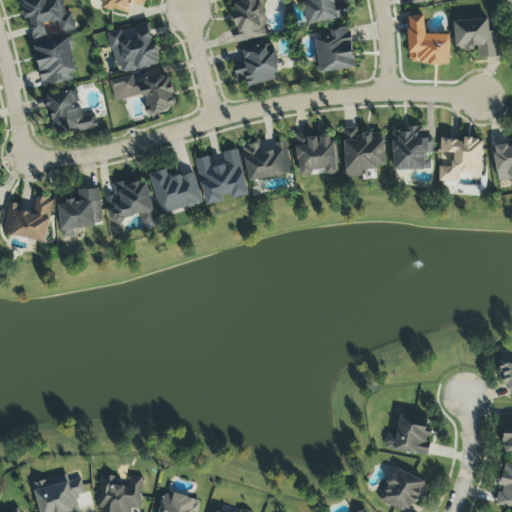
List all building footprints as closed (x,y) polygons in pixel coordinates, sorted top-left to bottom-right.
[(23,4),(37,0),(64,0),(72,25),(32,36),(23,4)] [(145,0),(142,14),(100,4),(100,0),(145,0)] [(236,39),(228,3),(240,0),(261,0),(268,32),(236,39)] [(298,0),(333,0),(339,20),(307,29),(298,0)] [(450,35),(425,35),(425,17),(407,17),(408,65),(450,64),(450,35)] [(453,21),(455,51),(476,50),(477,58),(498,57),(497,32),(489,32),(488,20),(453,21)] [(148,23),(159,63),(118,74),(107,34),(148,23)] [(320,72),(314,36),(349,30),(355,66),(320,72)] [(35,48),(71,40),(79,75),(43,83),(35,48)] [(240,54),(276,46),(283,79),(247,87),(240,54)] [(168,77),(176,105),(148,113),(140,85),(168,77)] [(45,98),(83,88),(93,123),(54,134),(45,98)] [(345,178),(361,178),(361,170),(384,169),(384,134),(358,135),(358,129),(343,129),(345,178)] [(429,171),(429,154),(433,154),(433,137),(424,138),(424,129),(392,130),(393,172),(429,171)] [(299,177),(336,173),(332,136),(310,138),(310,134),(294,136),(299,177)] [(481,180),(482,140),(440,139),(439,160),(451,160),(451,168),(439,167),(438,182),(458,183),(458,174),(470,175),(470,179),(481,180)] [(241,146),(249,183),(292,174),(285,144),(260,149),(259,143),(241,146)] [(495,182),(511,180),(511,145),(508,146),(508,145),(491,147),(495,182)] [(194,172),(168,179),(165,170),(149,175),(160,217),(202,205),(194,172)] [(106,198),(111,223),(141,217),(143,226),(155,223),(146,180),(112,187),(114,196),(106,198)] [(61,238),(74,237),(74,228),(102,227),(99,189),(78,190),(79,200),(66,201),(66,206),(59,206),(61,238)] [(45,243),(54,201),(37,197),(34,209),(8,204),(2,235),(45,243)] [(511,357),(498,361),(509,397),(511,396),(511,357)] [(384,450),(427,456),(431,420),(397,416),(395,436),(386,435),(384,450)] [(511,423),(503,424),(503,455),(511,455),(511,423)] [(496,507),(511,510),(511,467),(504,465),(499,487),(500,487),(496,507)] [(401,511),(407,511),(411,504),(418,507),(428,483),(392,468),(378,502),(401,511)] [(142,478),(128,477),(128,479),(100,477),(98,506),(103,507),(102,511),(130,511),(131,510),(140,510),(142,478)] [(32,484),(38,511),(79,511),(76,498),(85,496),(81,479),(61,484),(60,478),(32,484)] [(196,511),(199,501),(163,493),(159,511),(196,511)]
